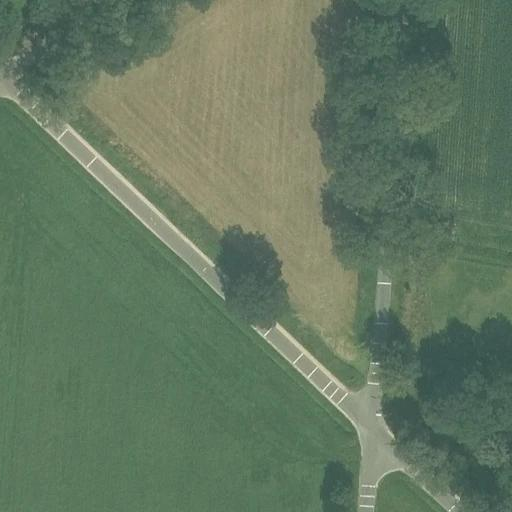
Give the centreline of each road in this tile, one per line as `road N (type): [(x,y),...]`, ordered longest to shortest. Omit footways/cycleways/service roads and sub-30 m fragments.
road 1 (residential): [(373,433),(4,75)]
road 2 (unclassified): [(373,433),(409,0)]
road 3 (residential): [(108,0),(4,75)]
